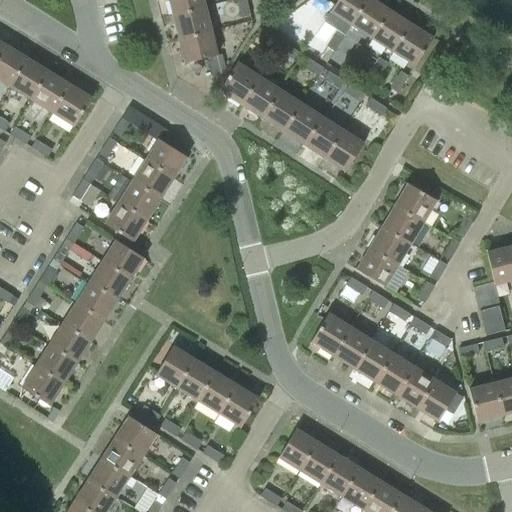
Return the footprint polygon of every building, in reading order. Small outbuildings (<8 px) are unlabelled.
[(169,0),(173,15),(205,7),(203,0),(169,0)] [(236,0),(241,18),(250,16),(246,0),(236,0)] [(352,27),(369,0),(339,0),(336,5),(328,0),(320,0),(307,21),(319,29),(329,13),(342,21),(352,27)] [(373,41),(391,13),(371,0),(369,0),(352,27),(373,41)] [(211,31),(205,7),(173,15),(179,39),(211,31)] [(268,12),(263,15),(266,25),(273,19),(268,12)] [(393,54),(412,26),(391,13),(373,41),(393,54)] [(412,26),(393,54),(415,68),(433,40),(412,26)] [(185,64),(207,59),(212,77),(221,75),(216,56),(217,56),(211,31),(179,39),(185,64)] [(276,50),(281,42),(265,32),(260,40),(276,50)] [(334,52),(344,37),(336,32),(326,47),(334,52)] [(355,66),(365,50),(358,45),(347,61),(355,66)] [(302,56),(286,46),(281,53),(297,63),(302,56)] [(27,60),(6,47),(0,57),(0,82),(10,88),(27,60)] [(323,69),(307,59),(302,66),(318,77),(323,69)] [(375,80),(386,63),(379,59),(368,75),(375,80)] [(48,73),(27,60),(10,88),(31,101),(48,73)] [(241,105),(248,94),(259,77),(237,63),(219,92),(241,105)] [(344,83),(328,72),(323,80),(339,90),(344,83)] [(397,93),(408,77),(400,72),(390,88),(397,93)] [(70,86),(48,73),(31,101),(52,114),(70,86)] [(259,77),(248,94),(241,105),(262,119),(280,91),(259,77)] [(91,99),(70,86),(52,114),(74,128),(91,99)] [(364,96),(349,86),(344,93),(360,104),(364,96)] [(301,104),(280,91),(262,119),(282,132),(301,104)] [(381,117),(386,109),(370,99),(365,107),(381,117)] [(322,118),(301,104),(282,132),(303,146),(322,118)] [(124,114),(122,117),(130,122),(130,123),(158,140),(171,148),(177,138),(128,107),(124,114)] [(130,123),(130,122),(122,117),(112,133),(120,138),(130,123)] [(0,129),(5,132),(10,124),(0,118),(0,129)] [(342,131),(322,118),(303,146),(324,159),(342,131)] [(26,145),(31,137),(14,127),(10,135),(26,145)] [(364,145),(342,131),(324,159),(346,173),(364,145)] [(106,160),(117,143),(109,138),(98,155),(106,160)] [(47,158),(52,150),(36,140),(31,148),(47,158)] [(144,162),(172,179),(186,158),(171,148),(158,140),(144,162)] [(93,181),(103,164),(95,159),(85,176),(93,181)] [(172,179),(144,162),(131,183),(159,200),(172,179)] [(80,202),(90,185),(82,180),(72,196),(80,202)] [(159,200),(131,183),(118,203),(146,221),(159,200)] [(394,206),(423,223),(435,201),(429,198),(407,185),(394,206)] [(434,189),(429,198),(435,201),(441,193),(434,189)] [(146,221),(118,203),(105,225),(133,242),(146,221)] [(423,223),(394,206),(381,228),(410,245),(423,223)] [(462,239),(472,222),(464,218),(454,234),(462,239)] [(73,245),(84,228),(76,223),(65,240),(73,245)] [(410,245),(381,228),(369,249),(397,266),(403,257),(409,246),(410,245)] [(449,261),(459,244),(451,239),(441,256),(449,261)] [(73,245),(65,240),(52,261),(60,266),(73,245)] [(101,263),(130,281),(143,259),(114,241),(101,263)] [(511,280),(511,251),(511,246),(486,252),(494,283),(494,285),(511,280)] [(397,266),(369,249),(356,271),(384,288),(397,266)] [(60,266),(52,261),(39,282),(46,287),(60,266)] [(437,283),(447,266),(438,261),(429,278),(437,283)] [(130,281),(101,263),(88,284),(116,302),(130,281)] [(362,296),(367,288),(350,278),(345,286),(362,296)] [(46,287),(39,282),(26,302),(33,307),(46,287)] [(424,304),(434,287),(426,282),(416,299),(424,304)] [(497,294),(494,285),(494,283),(473,288),(476,300),(497,294)] [(116,302),(88,284),(74,304),(103,323),(116,302)] [(12,296),(0,288),(0,299),(7,304),(12,296)] [(388,302),(372,292),(367,299),(383,309),(388,302)] [(479,311),(498,307),(500,306),(497,294),(476,300),(479,311)] [(103,323),(74,304),(61,325),(90,344),(103,323)] [(404,322),(409,315),(393,304),(388,312),(404,322)] [(20,328),(30,312),(23,307),(12,323),(20,328)] [(498,307),(479,311),(485,335),(504,330),(498,307)] [(332,356),(332,355),(349,328),(328,315),(310,343),(332,356)] [(425,336),(430,328),(414,317),(409,325),(425,336)] [(90,344),(61,325),(48,346),(77,365),(90,344)] [(0,345),(7,349),(17,333),(9,328),(0,342),(0,345)] [(370,341),(349,328),(332,355),(332,356),(353,369),(370,341)] [(447,349),(451,341),(435,330),(430,338),(447,349)] [(485,352),(503,347),(501,338),(482,343),(485,352)] [(432,340),(425,351),(438,359),(445,348),(432,340)] [(374,382),(391,354),(370,341),(353,369),(374,382)] [(460,358),(479,353),(477,344),(458,349),(460,358)] [(77,365),(48,346),(35,367),(63,385),(77,365)] [(177,388),(183,377),(194,360),(173,346),(155,375),(177,388)] [(412,367),(391,354),(374,382),(395,395),(412,367)] [(194,360),(183,377),(177,388),(198,401),(215,373),(194,360)] [(63,385),(35,367),(21,389),(50,407),(63,385)] [(395,395),(416,408),(434,380),(412,367),(395,395)] [(236,386),(215,373),(198,401),(219,414),(236,386)] [(511,378),(493,383),(501,415),(511,412),(511,378)] [(463,398),(434,380),(416,408),(438,422),(445,410),(453,415),(463,398)] [(501,415),(493,383),(468,389),(477,422),(501,415)] [(258,400),(236,386),(219,414),(240,428),(258,400)] [(155,424),(160,416),(144,406),(139,414),(155,424)] [(114,438),(143,456),(156,435),(128,417),(114,438)] [(180,430),(164,420),(159,427),(176,437),(180,430)] [(278,459),(300,472),(307,461),(317,444),(296,430),(278,459)] [(201,443),(185,433),(181,440),(196,450),(201,443)] [(143,456),(114,438),(101,459),(129,477),(143,456)] [(317,444),(307,461),(300,472),(321,485),(338,458),(339,456),(317,444)] [(218,464),(223,456),(207,446),(202,454),(218,464)] [(339,456),(338,458),(321,485),(342,498),(360,469),(339,456)] [(179,479),(189,463),(182,458),(171,474),(179,479)] [(88,480),(116,498),(129,477),(101,459),(88,480)] [(381,482),(360,469),(342,498),(363,511),(381,482)] [(165,500),(176,484),(168,479),(157,495),(165,500)] [(107,511),(116,498),(88,480),(74,501),(91,511),(107,511)] [(391,511),(402,495),(381,482),(363,511),(365,511),(391,511)] [(276,507),(281,499),(265,489),(260,497),(276,507)] [(391,511),(420,511),(423,508),(402,495),(391,511)] [(157,511),(162,505),(154,500),(146,511),(157,511)] [(91,511),(74,501),(67,511),(91,511)] [(284,511),(302,511),(286,502),(281,510),(284,511)]
